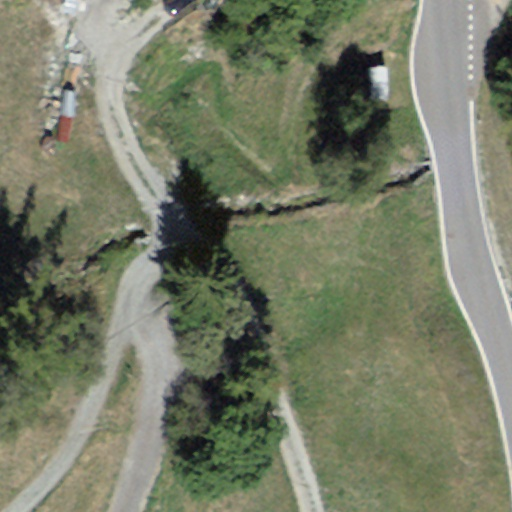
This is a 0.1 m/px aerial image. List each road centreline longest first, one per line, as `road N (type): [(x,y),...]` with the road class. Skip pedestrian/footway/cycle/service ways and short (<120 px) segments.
road 1 (track): [(25,511),(142,334),(138,300),(157,262),(218,271),(313,511)]
road 2 (unclassified): [(445,0),(440,78),(468,248),(511,379)]
road 3 (track): [(126,511),(163,373),(157,347),(141,335)]
